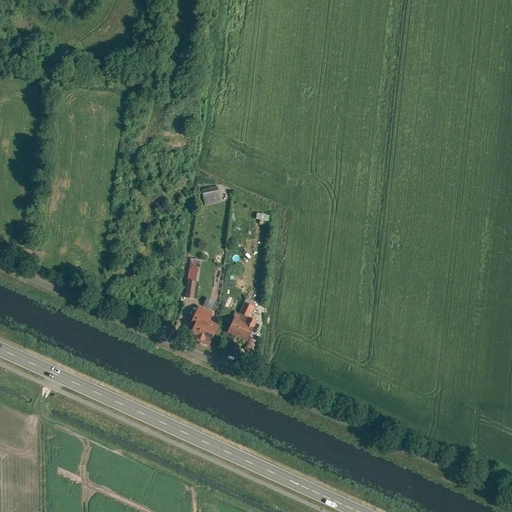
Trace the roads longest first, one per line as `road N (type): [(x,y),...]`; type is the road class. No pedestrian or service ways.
road 1 (unclassified): [(0,255),(511,489)]
road 2 (primary): [(0,349),(357,511)]
